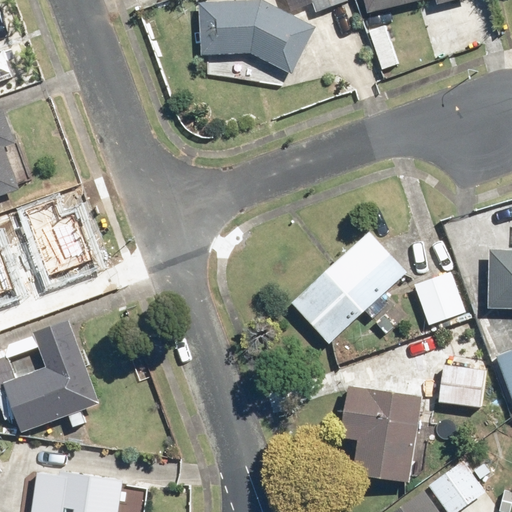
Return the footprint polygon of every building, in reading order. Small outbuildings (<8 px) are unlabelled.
[(313,0),(318,12),(348,2),(347,0),(313,0)] [(373,0),(378,15),(433,0),(373,0)] [(318,30),(264,2),(200,5),(203,57),(254,55),(293,76),(318,30)] [(389,22),(371,29),(386,70),(404,63),(389,22)] [(0,133),(0,198),(20,191),(0,133)] [(50,276),(95,260),(77,213),(61,219),(55,203),(27,214),(50,276)] [(302,303),(334,338),(400,279),(369,245),(302,303)] [(0,291),(14,287),(0,249),(0,291)] [(511,252),(490,253),(491,307),(511,306),(511,252)] [(450,275),(416,287),(430,324),(463,312),(450,275)] [(86,356),(85,357),(72,322),(36,336),(49,370),(6,385),(24,433),(103,405),(86,356)] [(475,330),(442,342),(448,358),(481,346),(475,330)] [(511,354),(500,360),(511,387),(511,354)] [(449,368),(444,402),(480,407),(485,373),(449,368)] [(348,391),(341,444),(360,446),(355,477),(413,485),(425,398),(372,391),(372,394),(348,391)] [(436,488),(454,511),(461,511),(483,496),(462,468),(436,488)] [(117,511),(121,483),(64,476),(59,511),(117,511)] [(432,511),(421,497),(401,511),(432,511)]
